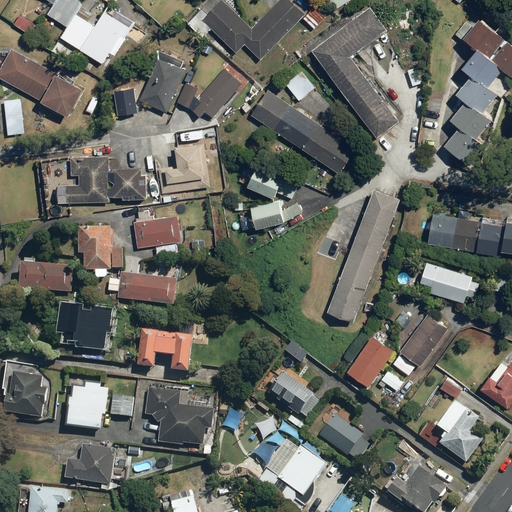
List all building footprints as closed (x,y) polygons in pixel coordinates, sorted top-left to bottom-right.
[(56,0),(50,11),(71,24),(65,35),(107,60),(124,32),(128,35),(137,19),(111,3),(98,25),(92,21),(100,8),(87,0),(56,0)] [(206,35),(214,26),(238,50),(248,41),(266,58),(306,16),(317,27),(327,16),(315,4),(307,12),(294,0),(278,0),(253,26),(225,0),(221,0),(210,12),(204,7),(191,21),(206,35)] [(405,118),(358,51),(393,26),(375,2),(317,47),(383,134),(405,118)] [(22,12),(15,23),(29,31),(35,20),(22,12)] [(469,19),(457,32),(466,40),(470,36),(482,47),(468,63),(477,71),(460,90),(471,99),(455,117),(465,126),(450,143),(473,164),(489,146),(480,138),(496,120),(486,111),(502,93),(492,84),(507,68),(511,72),(511,38),(484,14),(475,24),(469,19)] [(15,46),(1,75),(74,112),(89,84),(15,46)] [(162,48),(143,98),(172,109),(191,59),(162,48)] [(227,64),(205,90),(189,81),(179,102),(204,115),(208,109),(218,115),(246,80),(227,64)] [(303,65),(284,80),(300,99),(318,84),(303,65)] [(135,87),(117,91),(121,113),(140,110),(135,87)] [(272,87),(255,114),(343,172),(360,145),(272,87)] [(94,95),(87,108),(94,112),(102,100),(94,95)] [(24,98),(7,100),(10,133),(27,131),(24,98)] [(183,163),(162,167),(165,192),(215,186),(209,141),(180,144),(183,163)] [(114,153),(76,153),(75,172),(84,173),(83,182),(62,181),(61,198),(113,202),(114,196),(151,199),(152,181),(147,181),(148,165),(117,163),(117,159),(113,158),(114,153)] [(258,163),(251,185),(295,198),(302,176),(258,163)] [(407,198),(379,187),(331,308),(359,319),(407,198)] [(286,198),(255,204),(261,226),(289,218),(305,211),(301,202),(289,207),(286,198)] [(436,210),(431,243),(503,255),(505,248),(511,249),(511,215),(510,215),(509,222),(436,210)] [(184,213),(137,220),(141,247),(188,240),(184,213)] [(82,251),(87,252),(88,270),(127,268),(127,249),(113,249),(114,227),(83,225),(82,251)] [(435,258),(426,278),(436,282),(434,288),(467,301),(470,293),(478,296),(484,282),(475,278),(476,274),(435,258)] [(26,262),(25,287),(76,290),(77,265),(26,262)] [(112,278),(112,290),(123,291),(122,300),(180,304),(181,276),(124,272),(124,278),(112,278)] [(63,302),(61,328),(81,330),(80,341),(92,342),(92,346),(111,347),(113,331),(115,331),(117,308),(97,306),(97,309),(87,308),(87,304),(63,302)] [(433,310),(403,349),(424,365),(454,326),(433,310)] [(162,366),(162,351),(178,352),(177,369),(196,370),(198,343),(209,344),(210,322),(184,320),(183,333),(166,332),(166,329),(145,328),(143,365),(162,366)] [(399,345),(376,329),(350,366),(373,383),(399,345)] [(294,339),(286,349),(304,363),(312,353),(294,339)] [(402,352),(394,361),(410,374),(418,365),(402,352)] [(506,358),(485,384),(511,406),(511,405),(511,360),(511,362),(506,358)] [(391,368),(384,377),(399,388),(406,379),(391,368)] [(285,370),(269,392),(312,423),(327,401),(285,370)] [(47,375),(18,372),(18,393),(12,393),(12,403),(18,403),(18,412),(43,413),(43,398),(49,398),(49,384),(47,384),(47,375)] [(450,375),(443,385),(461,397),(468,387),(450,375)] [(91,387),(77,386),(77,395),(71,395),(68,425),(106,428),(107,414),(134,416),(136,397),(113,395),(113,387),(105,387),(106,380),(90,379),(91,387)] [(152,388),(148,413),(157,414),(157,419),(163,419),(162,440),(207,442),(206,451),(213,452),(215,407),(191,406),(192,390),(152,388)] [(439,416),(431,428),(438,433),(442,427),(449,432),(443,439),(470,460),(486,438),(476,430),(485,418),(460,400),(445,420),(439,416)] [(233,404),(223,403),(222,415),(232,416),(233,404)] [(364,437),(366,434),(338,414),(324,433),(361,460),(373,444),(364,437)] [(275,486),(283,476),(292,484),(285,493),(305,509),(337,470),(304,444),(301,447),(293,441),(264,477),(275,486)] [(85,459),(71,458),(70,479),(103,481),(103,487),(118,488),(119,465),(126,466),(126,454),(119,453),(119,446),(86,444),(85,459)] [(143,445),(130,445),(129,454),(143,455),(143,445)] [(403,476),(393,489),(427,511),(429,511),(438,500),(442,503),(454,486),(425,465),(412,482),(403,476)] [(74,490),(35,488),(32,511),(59,511),(60,503),(73,504),(74,490)] [(201,511),(197,489),(173,494),(174,500),(166,501),(168,509),(177,508),(177,511),(201,511)]
